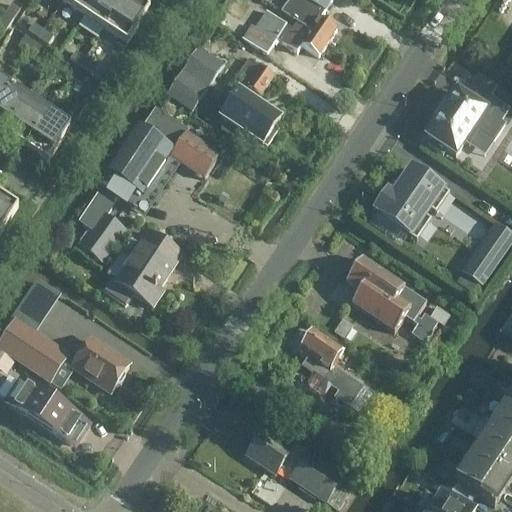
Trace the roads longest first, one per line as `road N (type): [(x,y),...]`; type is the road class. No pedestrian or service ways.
road 1 (residential): [(111,511),(457,0)]
road 2 (track): [(0,271),(181,0)]
